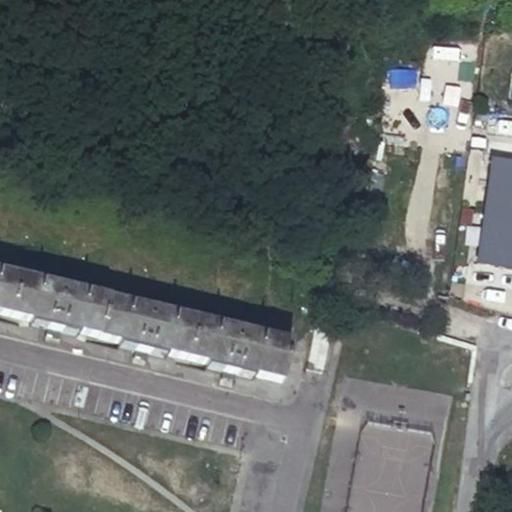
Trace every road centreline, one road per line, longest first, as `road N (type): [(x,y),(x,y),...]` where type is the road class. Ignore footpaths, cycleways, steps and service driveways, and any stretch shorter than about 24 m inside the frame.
road 1 (residential): [(0,348),(300,419)]
road 2 (residential): [(327,300),(300,419)]
road 3 (residential): [(511,341),(489,340),(476,439)]
